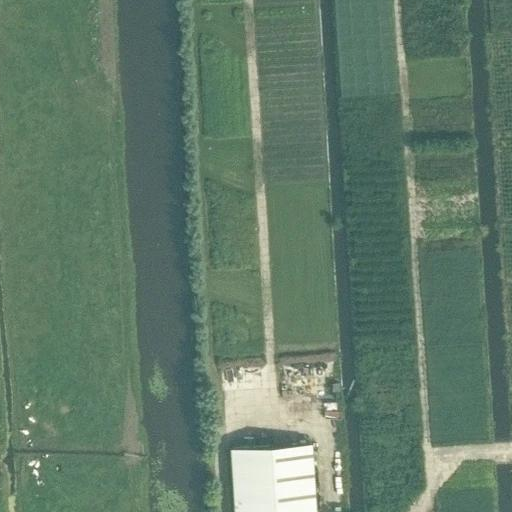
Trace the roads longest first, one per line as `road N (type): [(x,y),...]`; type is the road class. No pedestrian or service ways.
road 1 (track): [(327,511),(322,442),(269,366),(246,0)]
road 2 (track): [(429,492),(397,0)]
road 3 (track): [(413,511),(459,456),(511,452)]
